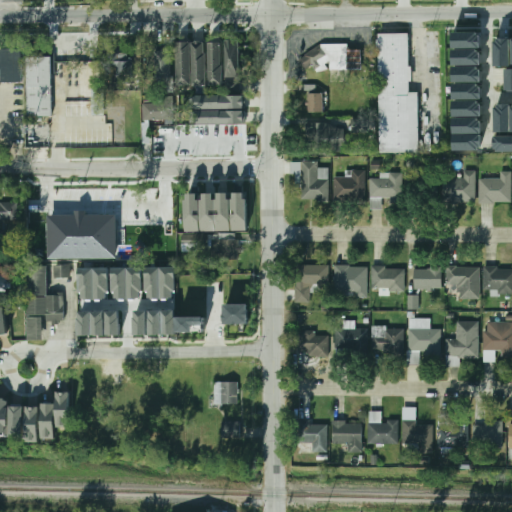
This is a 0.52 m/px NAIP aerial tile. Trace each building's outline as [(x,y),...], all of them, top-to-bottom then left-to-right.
[(378,32),(409,32),(409,66),(412,66),(412,80),(409,80),(409,92),(418,91),(419,151),(379,151),(378,32)] [(451,32),(452,48),(480,47),(480,32),(451,32)] [(493,38),(509,38),(509,66),(493,66),(493,38)] [(240,41),(225,41),(225,92),(240,92),(240,41)] [(175,42),(175,86),(206,86),(206,42),(175,42)] [(223,86),(222,42),(208,43),(209,86),(223,86)] [(328,61),(329,70),(359,69),(360,49),(347,48),(347,44),(320,44),(303,54),(304,55),(297,60),(303,70),(311,65),(315,71),(327,68),(324,64),(328,61)] [(169,91),(169,45),(152,45),(152,91),(169,91)] [(21,49),(0,49),(0,83),(21,83),(21,49)] [(452,49),(480,49),(480,64),(452,65),(452,49)] [(107,66),(115,66),(115,77),(131,77),(131,54),(107,54),(107,66)] [(27,117),(52,117),(52,57),(27,57),(27,117)] [(452,66),(480,66),(480,81),(452,81),(452,66)] [(452,83),(480,83),(480,98),(453,98),(452,83)] [(104,88),(92,88),(92,115),(104,115),(104,88)] [(307,113),(323,113),(323,94),(307,94),(307,113)] [(236,115),(236,98),(213,98),(213,115),(236,115)] [(453,100),(480,100),(481,115),(453,115),(453,100)] [(509,132),(493,132),(493,105),(509,105),(509,132)] [(170,106),(145,106),(145,119),(170,119),(170,106)] [(453,117),(480,117),(481,132),(454,132),(453,117)] [(340,147),(340,124),(304,124),(304,147),(340,147)] [(454,135),(481,134),(481,149),(454,150),(454,135)] [(494,137),(511,136),(511,152),(494,152),(494,137)] [(317,162),(289,162),(289,175),(298,175),(298,186),(301,186),(301,202),(328,202),(328,167),(317,167),(317,162)] [(364,201),(364,171),(344,171),(344,177),(333,177),(333,201),(364,201)] [(463,179),(442,179),(442,202),(474,202),(474,171),(463,171),(463,179)] [(480,203),(511,203),(511,172),(480,172),(480,203)] [(401,199),(401,174),(381,174),(381,179),(370,179),(370,210),(382,210),(382,198),(401,199)] [(190,232),(190,192),(202,192),(202,232),(190,232)] [(205,230),(205,193),(219,193),(219,230),(205,230)] [(222,230),(222,193),(233,193),(233,230),(222,230)] [(237,229),(237,194),(250,194),(250,229),(237,229)] [(0,203),(0,221),(15,221),(15,203),(0,203)] [(52,258),(52,214),(121,214),(121,258),(52,258)] [(210,237),(210,259),(238,259),(238,239),(230,239),(230,237),(210,237)] [(28,340),(43,340),(43,315),(47,315),(47,323),(64,322),(64,294),(48,294),(48,265),(27,265),(28,340)] [(55,278),(71,278),(71,265),(55,265),(55,278)] [(310,302),(310,287),(329,287),(329,265),(294,265),(295,303),(310,302)] [(367,266),(334,266),(334,295),(367,295),(367,266)] [(113,268),(113,300),(143,299),(142,267),(113,268)] [(146,267),(146,299),(176,299),(175,267),(146,267)] [(404,291),(404,267),(371,267),(371,291),(404,291)] [(458,299),(479,299),(479,267),(446,267),(446,285),(458,285),(458,299)] [(511,267),(483,267),(483,292),(511,292),(511,267)] [(79,299),(109,300),(109,268),(80,268),(79,299)] [(441,290),(441,268),(414,268),(414,290),(441,290)] [(0,291),(9,291),(9,276),(0,276),(0,291)] [(408,310),(419,309),(419,295),(408,295),(408,310)] [(98,300),(82,300),(82,324),(98,324),(98,300)] [(225,324),(225,304),(248,304),(249,324),(225,324)] [(0,335),(8,334),(5,307),(0,307),(0,335)] [(176,334),(176,310),(150,311),(150,335),(176,334)] [(107,312),(108,335),(121,335),(121,311),(107,312)] [(149,335),(148,311),(135,311),(135,335),(149,335)] [(194,332),(194,325),(205,325),(205,317),(177,317),(178,332),(194,332)] [(429,319),(408,319),(408,364),(422,364),(422,358),(441,358),(441,329),(429,329),(429,319)] [(478,358),(477,322),(455,322),(456,338),(446,338),(446,366),(460,366),(460,358),(478,358)] [(403,328),(372,328),(372,354),(403,354),(403,328)] [(367,329),(334,329),(334,350),(367,350),(367,329)] [(511,331),(483,331),(483,361),(495,361),(495,351),(503,351),(502,358),(511,358),(511,331)] [(328,354),(328,334),(301,334),(301,354),(328,354)] [(238,404),(238,383),(213,383),(213,404),(238,404)] [(57,427),(70,427),(71,392),(57,391),(57,427)] [(0,398),(0,435),(9,436),(8,399),(0,398)] [(42,439),(55,439),(56,403),(43,403),(42,439)] [(24,406),(10,406),(11,436),(25,435),(24,406)] [(26,442),(39,442),(40,407),(27,406),(26,442)] [(419,445),(419,451),(432,451),(432,425),(415,425),(415,407),(402,407),(402,445),(419,445)] [(438,415),(438,449),(468,449),(468,421),(450,421),(450,415),(438,415)] [(362,422),(332,422),(332,444),(348,444),(348,453),(362,453),(362,422)] [(367,444),(397,444),(397,423),(367,423),(367,444)] [(472,448),(502,448),(502,423),(472,423),(472,448)] [(238,441),(238,424),(223,424),(223,441),(238,441)] [(327,425),(300,425),(300,458),(327,458),(327,425)]
